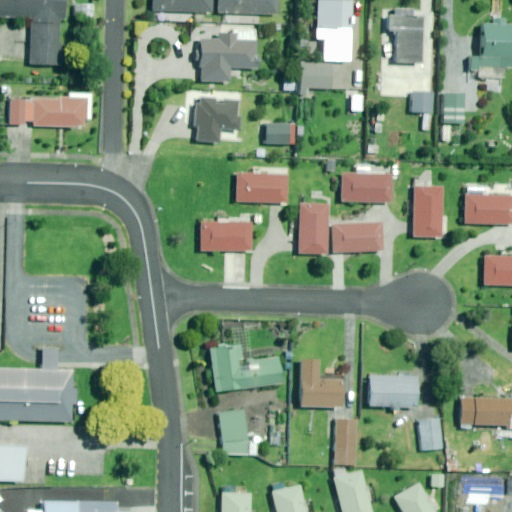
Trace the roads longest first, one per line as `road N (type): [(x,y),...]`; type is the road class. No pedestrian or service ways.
road 1 (residential): [(436,286),(153,296)]
road 2 (residential): [(153,296),(170,435),(170,511)]
road 3 (residential): [(117,0),(107,188)]
road 4 (residential): [(107,188),(137,215),(153,296)]
